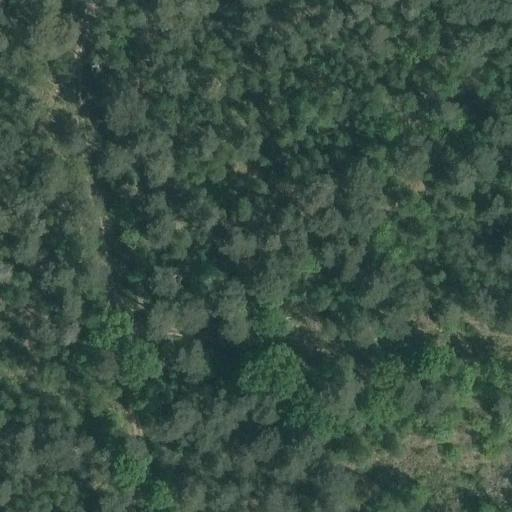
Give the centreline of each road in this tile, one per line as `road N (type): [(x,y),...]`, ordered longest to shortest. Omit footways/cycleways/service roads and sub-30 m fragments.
road 1 (track): [(94,0),(77,60),(140,511)]
road 2 (track): [(120,346),(511,345)]
